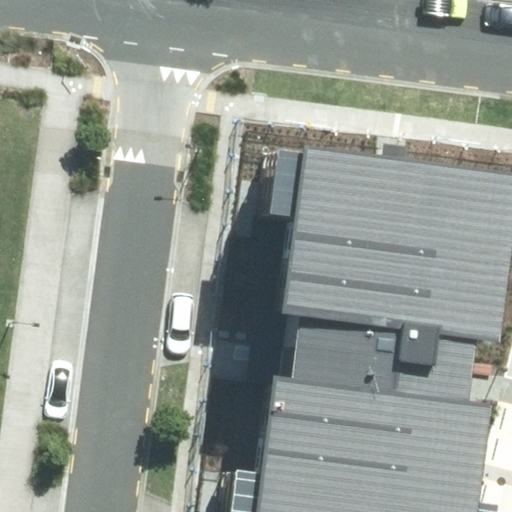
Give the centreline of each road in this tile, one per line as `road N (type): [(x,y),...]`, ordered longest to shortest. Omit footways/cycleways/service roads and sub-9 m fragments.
road 1 (residential): [(172,0),(102,511)]
road 2 (residential): [(172,0),(511,49)]
